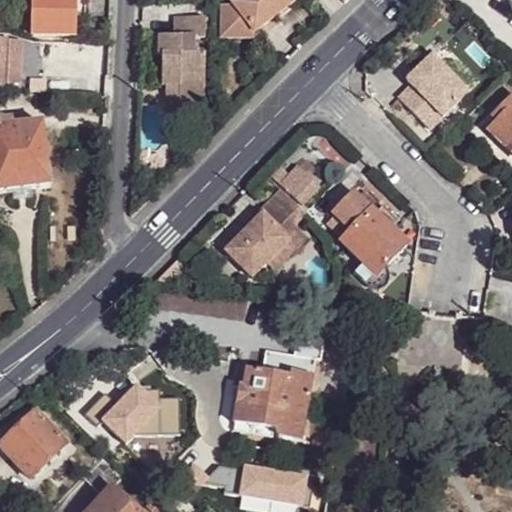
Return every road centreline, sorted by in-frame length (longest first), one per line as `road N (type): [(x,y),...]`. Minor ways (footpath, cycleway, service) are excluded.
road 1 (residential): [(316,80),(451,210),(449,300)]
road 2 (secondary): [(119,273),(316,80)]
road 3 (unclassified): [(125,0),(119,273)]
road 4 (secondary): [(0,375),(119,273)]
